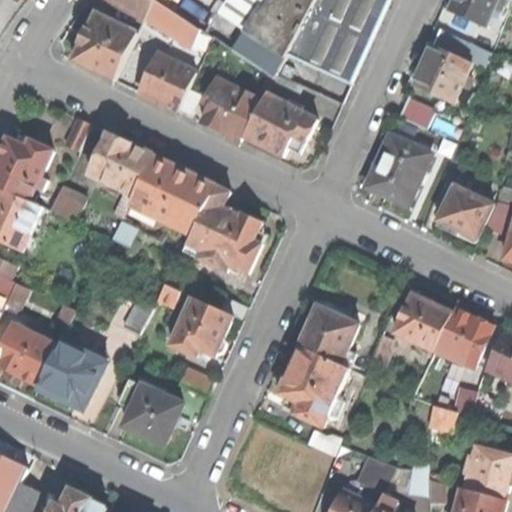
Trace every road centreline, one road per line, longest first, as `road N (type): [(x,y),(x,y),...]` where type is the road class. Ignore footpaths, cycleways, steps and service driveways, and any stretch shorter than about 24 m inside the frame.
road 1 (residential): [(16,61),(323,208)]
road 2 (residential): [(190,503),(323,208)]
road 3 (residential): [(323,208),(417,0)]
road 4 (residential): [(0,413),(190,503)]
road 5 (residential): [(323,208),(511,299)]
